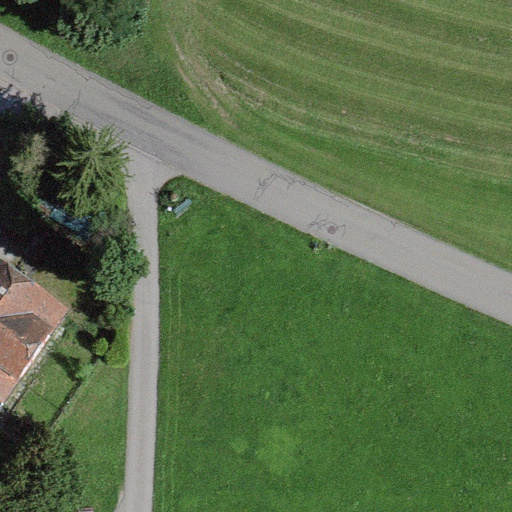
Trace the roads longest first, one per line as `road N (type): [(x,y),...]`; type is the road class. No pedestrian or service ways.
road 1 (unclassified): [(0,37),(330,207),(511,286)]
road 2 (track): [(138,511),(150,115)]
